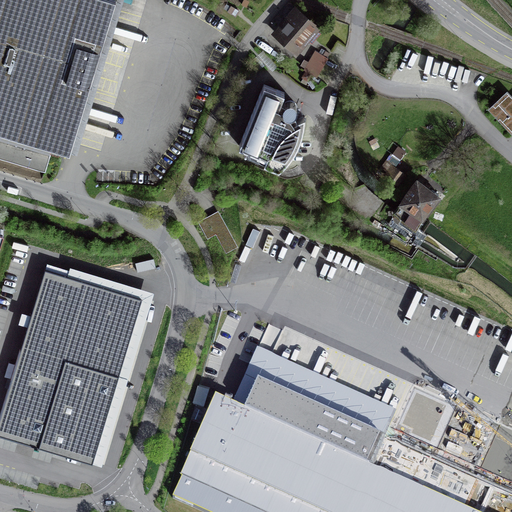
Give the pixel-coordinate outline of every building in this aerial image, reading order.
[(118,6),(99,0),(0,0),(0,164),(46,178),(53,154),(71,159),(118,6)] [(279,33),(295,46),(304,36),(310,41),(319,31),(296,12),(279,33)] [(328,57),(315,50),(305,69),(318,76),(328,57)] [(264,162),(280,168),(291,157),(299,144),(303,131),(305,116),(298,119),(294,114),(295,114),(297,111),(297,107),(296,103),(292,101),(288,101),(285,103),(285,104),(282,100),(284,92),(265,85),(239,145),(267,157),(264,162)] [(511,95),(508,92),(490,108),(511,132),(511,95)] [(392,164),(384,173),(396,182),(404,173),(392,164)] [(385,222),(417,246),(419,245),(422,241),(427,234),(423,231),(415,225),(436,196),(422,185),(417,181),(385,222)] [(226,253),(237,247),(220,213),(206,220),(200,224),(207,238),(216,233),(226,253)] [(45,271),(0,421),(0,436),(24,444),(93,464),(142,300),(45,271)] [(511,511),(511,497),(258,383),(245,412),(215,399),(180,477),(182,478),(173,498),(203,511),(511,511)]
